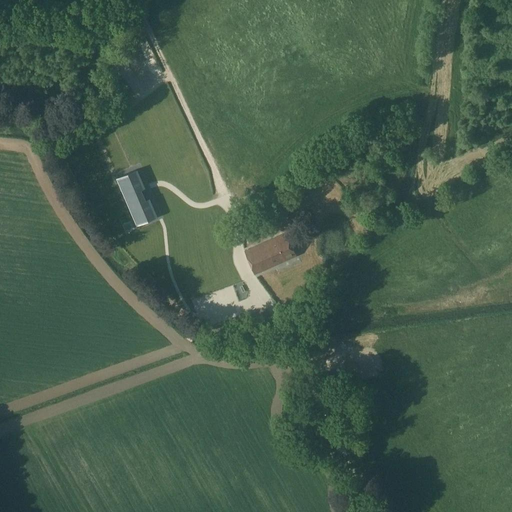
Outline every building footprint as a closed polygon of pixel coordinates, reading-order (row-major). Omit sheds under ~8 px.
[(154,125),(144,130),(155,155),(165,150),(154,125)] [(137,168),(116,178),(137,225),(157,215),(137,168)] [(203,222),(186,229),(219,304),(246,292),(237,271),(232,273),(234,277),(228,279),(203,222)] [(184,230),(166,237),(194,303),(201,300),(204,309),(216,304),(199,264),(198,264),(184,230)] [(255,274),(296,256),(286,233),(245,251),(255,274)]
